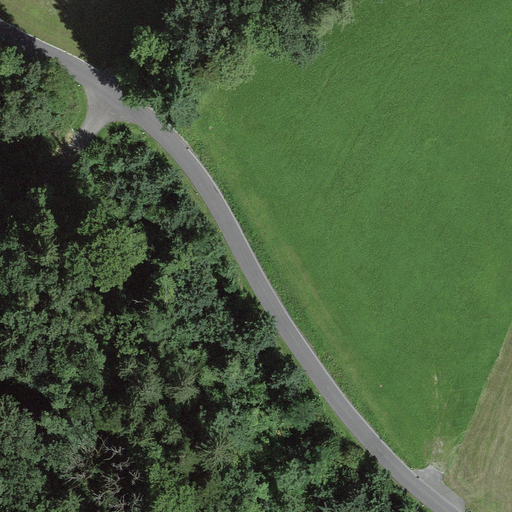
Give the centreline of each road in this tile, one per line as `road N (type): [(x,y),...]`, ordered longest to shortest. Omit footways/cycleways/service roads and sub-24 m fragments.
road 1 (unclassified): [(0,31),(81,71),(172,139),(330,394),(447,511)]
road 2 (track): [(118,98),(0,225)]
